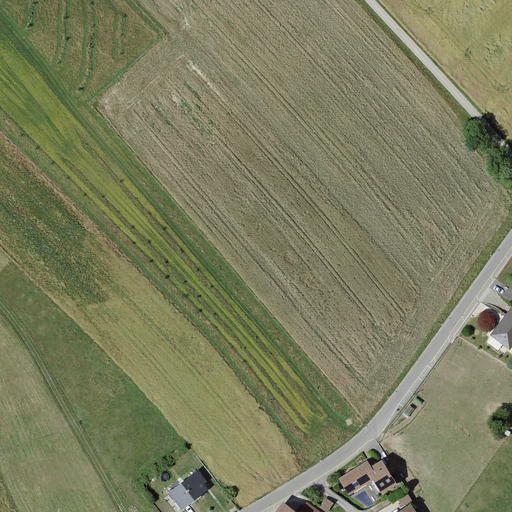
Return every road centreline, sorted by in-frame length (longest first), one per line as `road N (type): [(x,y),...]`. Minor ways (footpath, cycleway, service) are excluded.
road 1 (unclassified): [(254,511),(370,434),(511,241)]
road 2 (unclassified): [(370,0),(511,157)]
